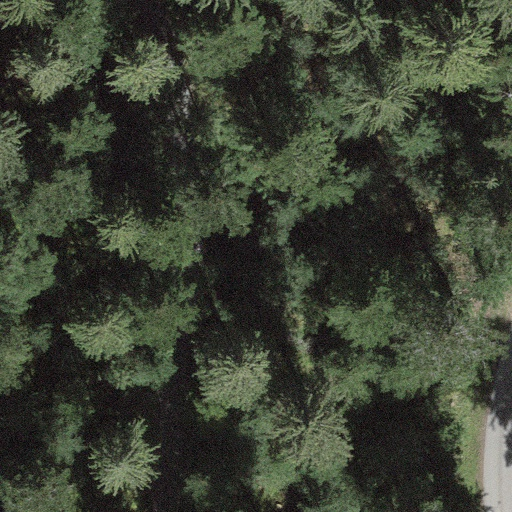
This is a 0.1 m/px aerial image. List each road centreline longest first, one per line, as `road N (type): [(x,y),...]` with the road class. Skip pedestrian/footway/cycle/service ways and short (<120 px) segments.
road 1 (track): [(170,511),(182,282),(155,53),(140,0)]
road 2 (track): [(504,511),(500,418),(511,371)]
